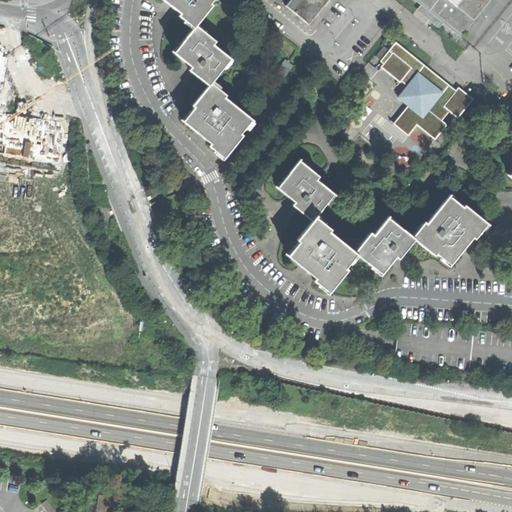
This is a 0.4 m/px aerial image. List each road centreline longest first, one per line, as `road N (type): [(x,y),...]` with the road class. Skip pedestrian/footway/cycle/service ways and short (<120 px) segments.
road 1 (residential): [(132,0),(129,43),(155,117),(207,172),(236,254),(263,287),(300,314),(330,322),(389,296),(511,305)]
road 2 (trunk): [(511,471),(0,389)]
road 3 (trunk): [(0,420),(511,501)]
road 4 (tertiary): [(201,324),(156,252),(95,91)]
road 5 (tertiary): [(394,388),(265,361),(201,324)]
road 6 (tertiary): [(188,511),(213,353),(201,324)]
road 7 (trunk): [(511,415),(394,388)]
